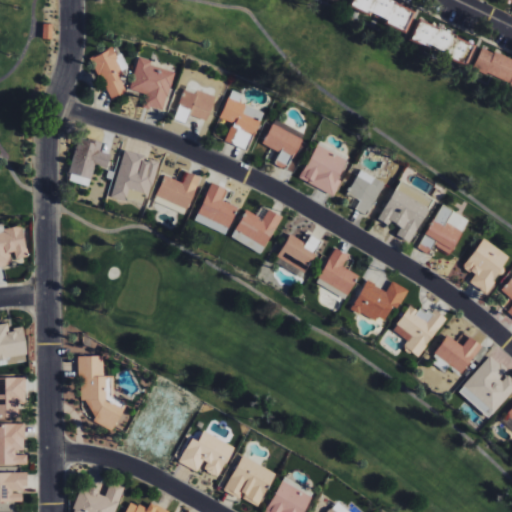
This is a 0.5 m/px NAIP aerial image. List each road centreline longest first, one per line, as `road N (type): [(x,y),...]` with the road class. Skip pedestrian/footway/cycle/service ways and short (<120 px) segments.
road 1 (residential): [(54,102),(178,145),(282,194),(420,276),(511,347)]
road 2 (residential): [(51,511),(46,147),(71,55),(71,0)]
road 3 (residential): [(51,453),(130,465),(216,511)]
